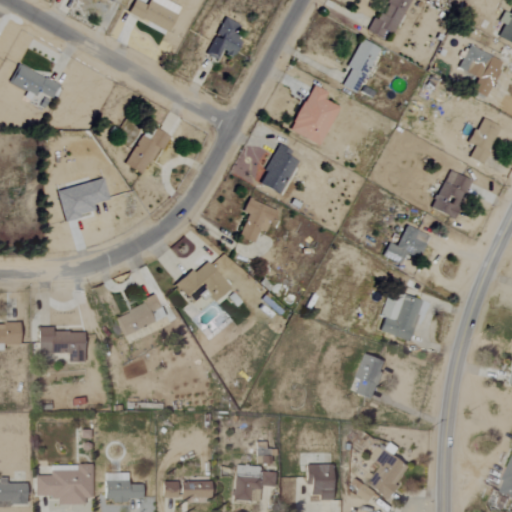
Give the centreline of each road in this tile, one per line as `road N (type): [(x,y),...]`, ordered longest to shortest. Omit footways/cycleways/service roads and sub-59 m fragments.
road 1 (residential): [(0,273),(94,272),(166,228),(305,0)]
road 2 (tertiary): [(442,511),(451,386),(481,285),(511,223)]
road 3 (residential): [(233,128),(3,0)]
